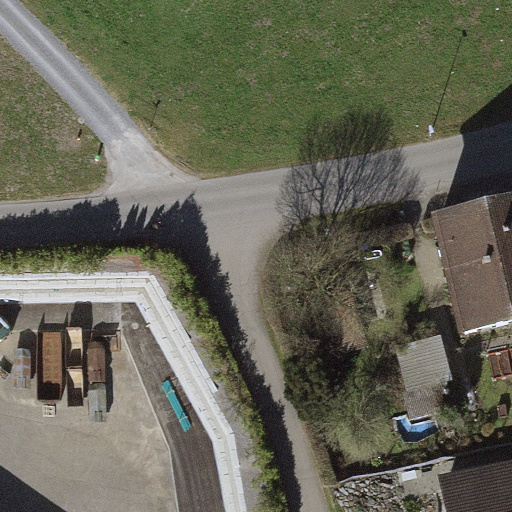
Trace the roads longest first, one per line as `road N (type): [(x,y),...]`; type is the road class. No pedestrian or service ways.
road 1 (unclassified): [(511,153),(472,170),(170,221),(0,226)]
road 2 (track): [(0,21),(105,121),(170,221)]
